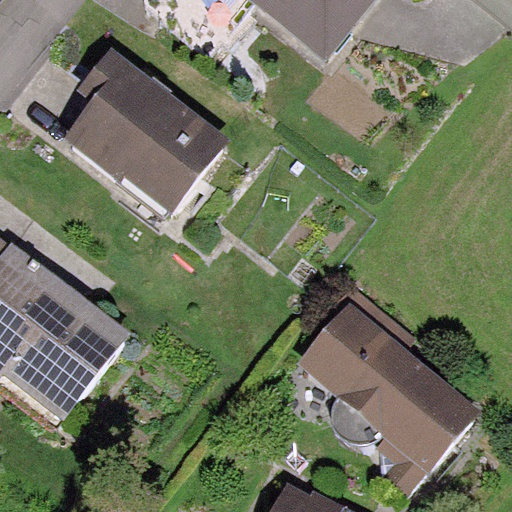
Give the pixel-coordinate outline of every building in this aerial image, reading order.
[(229,0),(322,73),(380,0),(229,0)] [(85,117),(54,157),(161,239),(226,156),(105,62),(71,106),(85,117)] [(0,410),(53,451),(131,348),(0,248),(0,410)] [(339,319),(289,379),(421,490),(472,431),(339,319)] [(323,511),(282,492),(272,511),(323,511)]
